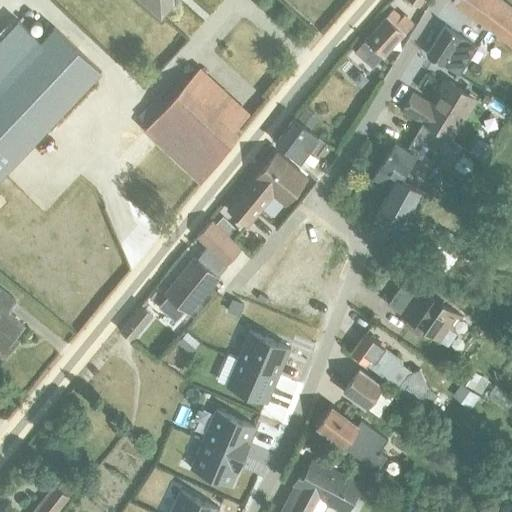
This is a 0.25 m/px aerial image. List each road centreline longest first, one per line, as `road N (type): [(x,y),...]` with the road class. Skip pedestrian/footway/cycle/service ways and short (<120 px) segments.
road 1 (residential): [(0,447),(372,0)]
road 2 (residential): [(255,511),(361,252),(358,235),(311,200)]
road 3 (residential): [(440,0),(311,200)]
road 4 (track): [(311,200),(228,300)]
